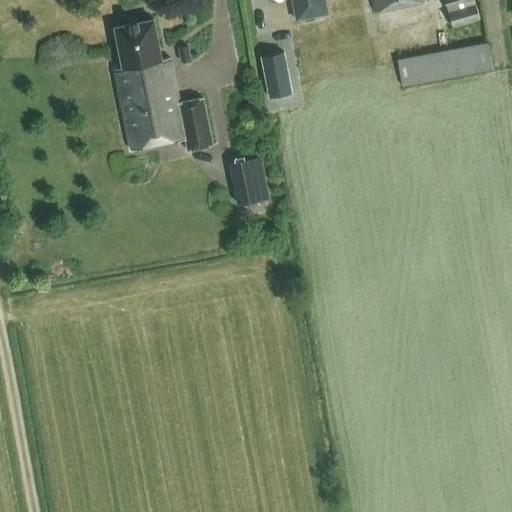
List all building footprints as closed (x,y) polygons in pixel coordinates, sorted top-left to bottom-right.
[(327,13),(324,0),(292,0),(296,20),(327,13)] [(374,0),(377,11),(427,1),(426,0),(374,0)] [(445,0),(453,27),(493,16),(488,0),(445,0)] [(171,56),(169,57),(162,58),(156,29),(154,18),(114,27),(116,37),(122,66),(115,68),(132,150),(185,139),(188,151),(212,146),(202,98),(181,102),(171,56)] [(397,60),(403,86),(494,69),(489,42),(397,60)] [(178,48),(181,62),(192,59),(189,46),(178,48)] [(293,93),(285,51),(261,56),(269,98),(293,93)] [(237,176),(242,202),(270,197),(264,170),(237,176)]
